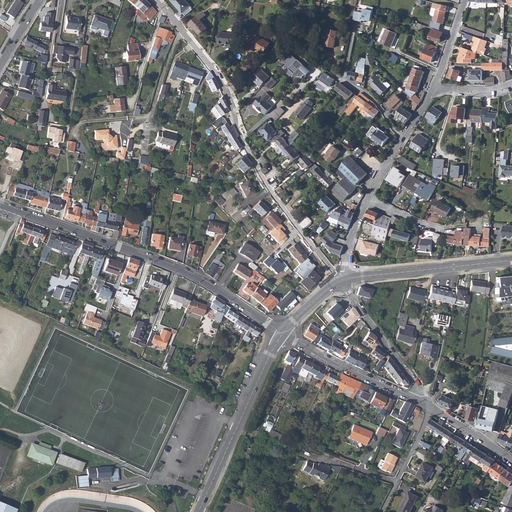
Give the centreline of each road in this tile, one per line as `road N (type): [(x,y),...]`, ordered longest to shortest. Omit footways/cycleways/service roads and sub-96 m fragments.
road 1 (residential): [(156,0),(216,76),(267,187),(342,280)]
road 2 (residential): [(0,206),(197,277),(281,335)]
road 3 (tertiary): [(281,335),(198,511)]
road 4 (tertiary): [(511,261),(342,280)]
road 5 (residential): [(423,402),(281,335)]
road 6 (residential): [(342,280),(423,402)]
